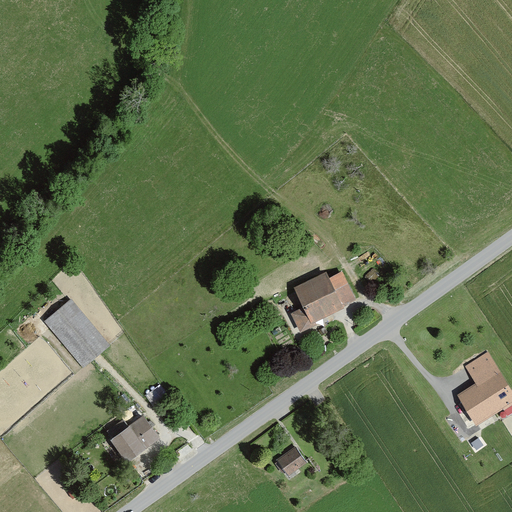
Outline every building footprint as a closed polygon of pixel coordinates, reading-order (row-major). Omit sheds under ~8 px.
[(355,302),(341,272),(326,279),(324,274),(292,289),(302,310),(289,316),(299,336),(315,328),(313,324),(343,310),(341,309),(355,302)] [(69,301),(42,322),(83,370),(109,347),(69,301)] [(511,394),(487,353),(464,367),(475,385),(456,397),(475,427),(511,404),(511,394)] [(124,427),(107,439),(123,461),(142,447),(144,450),(157,441),(141,418),(126,429),(124,427)] [(296,446),(275,460),(289,479),(309,465),(296,446)]
